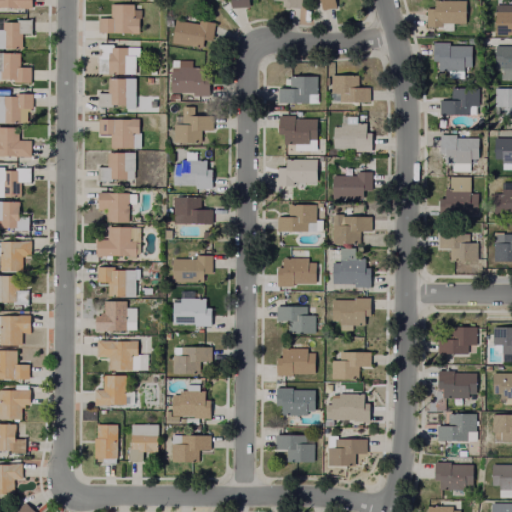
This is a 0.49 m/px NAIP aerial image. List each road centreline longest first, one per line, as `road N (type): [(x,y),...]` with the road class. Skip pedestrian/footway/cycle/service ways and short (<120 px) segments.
road 1 (residential): [(245,496),(244,41),(396,39)]
road 2 (residential): [(389,511),(405,428),(406,112),(388,0)]
road 3 (residential): [(67,0),(63,497)]
road 4 (residential): [(63,497),(332,498),(386,511)]
